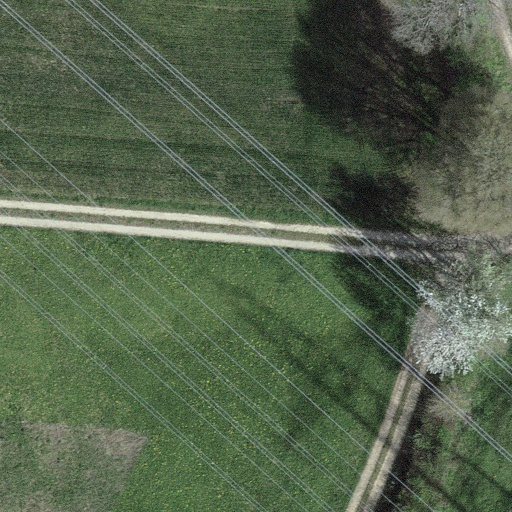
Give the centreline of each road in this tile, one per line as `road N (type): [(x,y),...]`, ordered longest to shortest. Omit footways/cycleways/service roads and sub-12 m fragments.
road 1 (track): [(0,221),(454,255),(511,233)]
road 2 (track): [(454,255),(356,511)]
